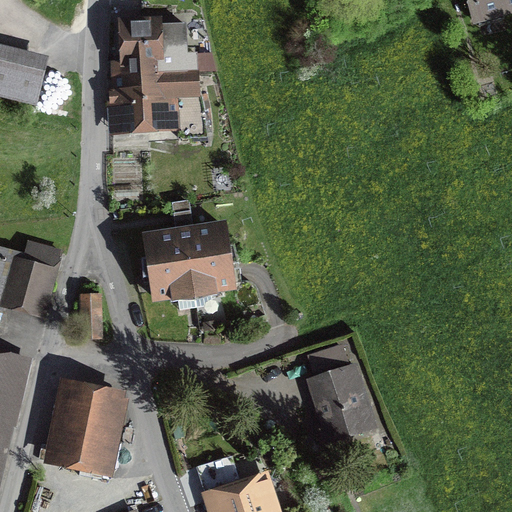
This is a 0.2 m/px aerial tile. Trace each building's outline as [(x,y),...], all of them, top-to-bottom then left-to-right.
[(511,0),(472,0),(477,17),(511,7),(511,0)] [(157,26),(156,24),(124,25),(125,61),(114,61),(114,76),(124,76),(195,72),(194,55),(187,55),(185,25),(157,26)] [(0,92),(35,101),(46,55),(0,44),(0,92)] [(206,136),(204,110),(195,72),(124,76),(125,91),(110,92),(112,126),(178,122),(179,139),(206,136)] [(192,231),(191,226),(177,228),(178,233),(145,238),(148,258),(142,259),(143,279),(151,277),(154,298),(172,295),(173,302),(178,301),(180,310),(213,305),(211,296),(217,295),(216,288),(233,286),(230,266),(238,264),(234,246),(228,247),(224,226),(192,231)] [(44,310),(61,249),(31,241),(26,259),(0,251),(0,302),(1,298),(44,310)] [(82,336),(100,336),(99,296),(81,296),(82,336)] [(0,417),(14,357),(0,353),(0,417)] [(332,437),(365,426),(353,394),(363,390),(355,368),(316,381),(322,397),(319,397),(332,437)] [(99,466),(113,398),(74,390),(60,458),(99,466)] [(221,511),(268,511),(259,484),(216,498),(221,511)]
